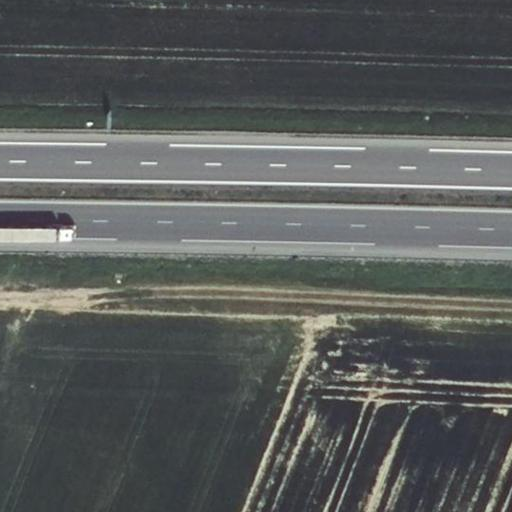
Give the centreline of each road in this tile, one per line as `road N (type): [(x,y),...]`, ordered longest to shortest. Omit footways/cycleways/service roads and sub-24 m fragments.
road 1 (track): [(511,322),(0,302)]
road 2 (motorway): [(0,219),(511,229)]
road 3 (motorway): [(511,171),(0,161)]
